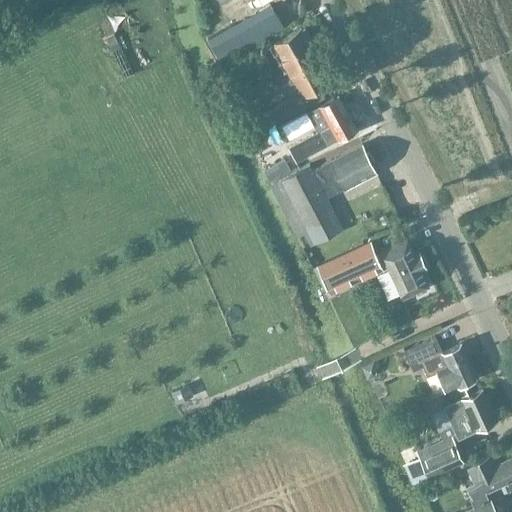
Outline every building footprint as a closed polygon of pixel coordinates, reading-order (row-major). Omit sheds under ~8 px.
[(236,52),(283,26),(272,5),(225,28),(226,31),(209,38),(217,57),(235,49),(236,52)] [(295,95),(271,107),(259,113),(265,126),(277,120),(298,110),(298,111),(324,97),(318,86),(329,80),(300,27),(273,43),(289,72),(285,74),(288,78),(286,79),(295,95)] [(299,142),(288,148),(295,161),(306,156),(356,129),(338,96),(319,106),(330,125),(299,142)] [(309,164),(270,184),(297,237),(303,234),(310,245),(342,228),(326,197),(376,172),(361,144),(312,170),(309,164)] [(370,241),(317,265),(330,294),(389,266),(403,297),(428,285),(421,270),(425,268),(418,251),(413,253),(406,238),(381,250),(382,253),(377,256),(370,241)] [(427,375),(436,371),(445,392),(476,377),(461,343),(442,352),(435,336),(404,350),(413,370),(423,366),(427,375)] [(430,453),(420,457),(429,476),(462,461),(452,440),(458,438),(464,435),(496,420),(482,389),(453,402),(443,407),(450,421),(445,424),(441,434),(444,440),(432,445),(430,453)] [(472,498),(511,479),(511,457),(494,465),(489,454),(466,465),(472,476),(476,474),(477,478),(465,484),(472,498)] [(494,511),(489,499),(460,511),(494,511)]
